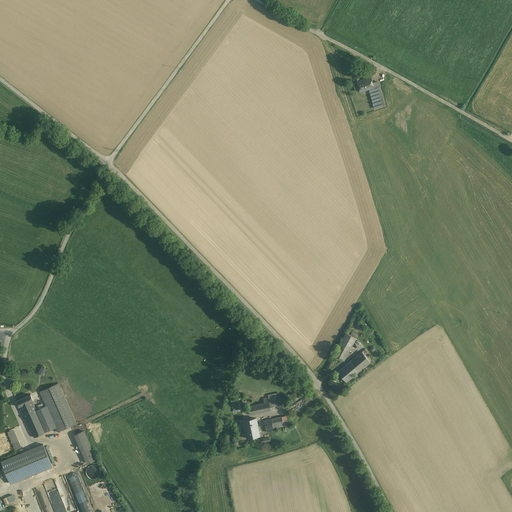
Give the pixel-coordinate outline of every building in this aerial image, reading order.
[(372,75),(353,80),(357,93),(376,87),(372,75)] [(335,353),(345,359),(357,337),(346,331),(335,353)] [(364,350),(339,370),(347,381),(373,361),(364,350)] [(41,365),(38,373),(43,375),(47,368),(41,365)] [(75,422),(59,383),(41,391),(45,401),(50,412),(57,429),(75,422)] [(16,400),(19,407),(34,400),(31,393),(16,400)] [(304,400),(305,403),(311,399),(309,396),(292,405),(294,410),(303,405),(301,402),(304,400)] [(270,399),(249,403),(252,414),(272,410),(270,399)] [(41,416),(36,404),(34,400),(19,407),(32,437),(48,431),(41,416)] [(41,416),(50,412),(45,401),(36,404),(41,416)] [(283,415),(273,418),(274,426),(285,424),(283,415)] [(258,417),(244,420),(248,438),(262,435),(261,429),(259,420),(258,417)] [(273,418),(259,420),(261,429),(274,426),(273,418)] [(15,450),(21,447),(13,429),(7,431),(15,450)] [(97,458),(85,430),(76,434),(88,462),(97,458)] [(53,465),(45,444),(3,461),(11,482),(53,465)] [(90,478),(93,479),(95,478),(97,477),(99,475),(100,473),(100,470),(99,468),(98,466),(96,464),(93,464),(91,464),(88,465),(87,467),(86,470),(86,472),(86,475),(88,477),(90,478)] [(60,486),(60,481),(57,482),(41,504),(43,511),(47,511),(53,505),(53,506),(57,506),(55,504),(59,499),(60,506),(62,503),(62,507),(56,510),(56,511),(90,511),(76,475),(62,480),(74,479),(75,485),(71,485),(71,489),(68,486),(69,485),(64,481),(60,486)]
